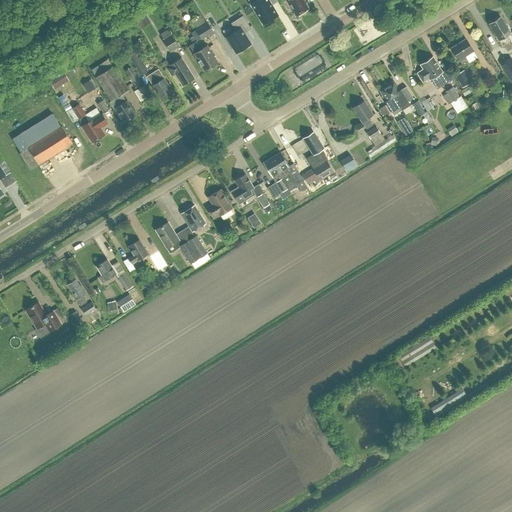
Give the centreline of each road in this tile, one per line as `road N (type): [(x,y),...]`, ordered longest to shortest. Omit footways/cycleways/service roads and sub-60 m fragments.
road 1 (residential): [(0,289),(264,125)]
road 2 (unclassified): [(0,237),(237,88)]
road 3 (residential): [(264,125),(465,0)]
road 4 (unclassified): [(237,88),(378,0)]
